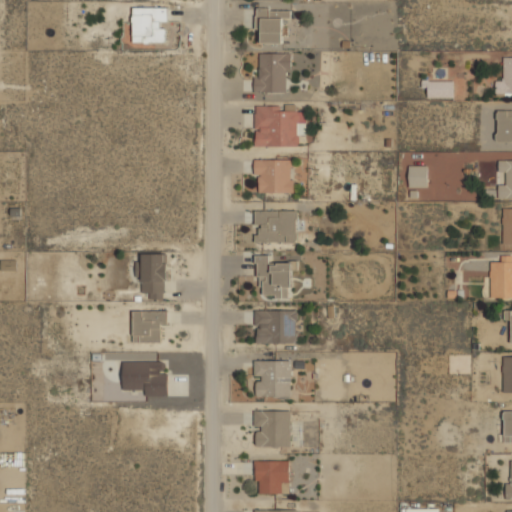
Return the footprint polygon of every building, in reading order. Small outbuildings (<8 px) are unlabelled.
[(167,6),(133,6),(133,43),(167,43),(167,6)] [(256,42),(290,43),(291,8),(256,8),(256,42)] [(291,52),(255,52),(255,92),(291,92),(291,52)] [(511,93),(511,56),(504,56),(504,78),(496,78),(496,93),(511,93)] [(454,97),(454,79),(427,79),(427,97),(454,97)] [(255,146),(298,146),(298,135),(307,135),(307,112),(297,112),(297,103),(255,103),(255,146)] [(511,141),(511,109),(496,109),(496,141),(511,141)] [(294,192),(294,158),(255,158),(255,192),(294,192)] [(511,158),(499,159),(499,175),(499,199),(511,199),(511,158)] [(428,186),(428,165),(409,164),(409,186),(428,186)] [(511,207),(502,207),(502,245),(511,245),(511,207)] [(255,241),(297,241),(297,209),(255,209),(255,241)] [(142,298),(167,298),(167,252),(142,252),(142,298)] [(269,254),(256,254),(256,275),(263,275),(263,296),(291,296),(291,261),(269,261),(269,254)] [(511,258),(502,258),(502,260),(491,260),(490,298),(511,298),(511,258)] [(133,342),(164,342),(164,309),(133,309),(133,342)] [(299,342),(299,309),(255,309),(255,342),(299,342)] [(511,392),(511,354),(502,354),(502,392),(511,392)] [(255,397),(291,397),(291,359),(255,359),(255,397)] [(168,393),(168,360),(124,360),(124,393),(168,393)] [(291,409),(255,409),(255,446),(291,446),(291,409)] [(511,410),(503,411),(504,442),(511,442),(511,410)] [(291,459),(255,459),(255,494),(291,494),(291,459)]
